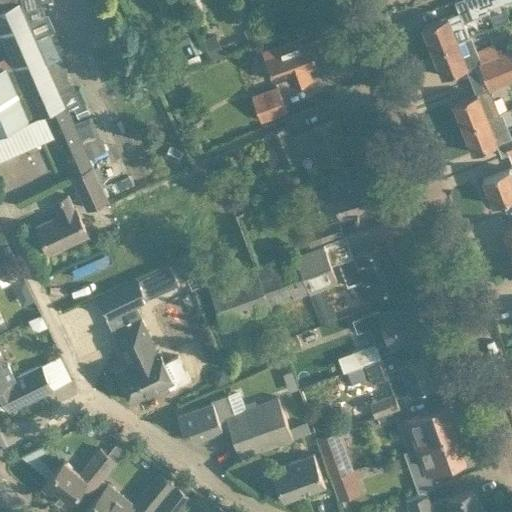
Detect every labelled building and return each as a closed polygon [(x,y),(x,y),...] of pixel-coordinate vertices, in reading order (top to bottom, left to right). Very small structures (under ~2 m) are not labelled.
[(0,131),(65,103),(36,38),(18,0),(0,0),(0,32),(10,54),(0,58),(0,131)] [(18,0),(36,38),(49,31),(53,28),(47,14),(44,15),(41,5),(52,3),(51,0),(18,0)] [(156,0),(162,10),(176,2),(174,0),(156,0)] [(454,0),(459,11),(478,3),(482,14),(488,11),(487,7),(506,0),(454,0)] [(423,25),(433,50),(457,41),(457,39),(452,27),(464,23),(463,21),(482,14),(478,3),(459,11),(423,25)] [(204,39),(213,59),(225,53),(216,33),(204,39)] [(457,41),(433,50),(443,76),(478,61),(483,74),(511,62),(511,52),(510,48),(498,53),(494,44),(477,50),(470,34),(457,39),(457,41)] [(263,50),(267,60),(274,79),(288,73),(292,83),(312,76),(308,66),(319,62),(310,39),(301,42),(299,37),(263,50)] [(511,62),(483,74),(489,88),(489,89),(490,88),(511,79),(511,62)] [(287,110),(278,85),(252,95),(261,120),(287,110)] [(453,102),(463,127),(500,112),(490,88),(489,89),(489,88),(453,102)] [(65,103),(0,131),(0,158),(55,134),(72,174),(92,165),(89,156),(73,121),(65,103)] [(500,112),(463,127),(472,152),(503,140),(508,153),(511,151),(511,134),(509,136),(500,112)] [(264,149),(273,169),(282,165),(282,166),(301,158),(299,154),(312,149),(317,164),(353,152),(347,137),(344,138),(337,117),(312,126),(312,128),(292,136),(287,125),(265,134),(270,146),(264,149)] [(92,165),(72,174),(87,207),(107,198),(92,165)] [(511,174),(509,167),(483,178),(493,204),(511,196),(511,174)] [(361,174),(342,181),(330,185),(330,186),(313,192),(317,204),(334,197),(342,217),(355,212),(357,217),(374,210),(361,174)] [(88,234),(69,194),(54,201),(60,214),(37,225),(49,252),(88,234)] [(305,231),(310,245),(343,233),(337,216),(314,224),(315,227),(305,231)] [(511,226),(503,230),(511,253),(511,226)] [(385,242),(366,249),(355,253),(338,260),(348,285),(361,280),(367,295),(397,283),(388,261),(392,259),(385,242)] [(320,246),(295,255),(309,290),(321,323),(337,317),(324,284),(333,281),(320,246)] [(271,304),(309,290),(295,255),(210,287),(223,323),(271,304)] [(172,263),(180,280),(194,273),(186,257),(172,263)] [(379,309),(352,318),(357,330),(370,326),(376,342),(377,345),(389,341),(399,337),(418,330),(409,305),(392,311),(391,308),(380,312),(379,309)] [(157,351),(141,317),(114,330),(124,353),(128,351),(133,362),(117,369),(131,399),(167,383),(170,389),(190,379),(178,355),(164,361),(159,350),(157,351)] [(297,333),(283,338),(288,351),(301,346),(297,333)] [(376,342),(338,356),(343,371),(381,357),(376,342)] [(0,348),(0,347),(0,398),(3,398),(9,410),(54,387),(42,363),(15,377),(0,348)] [(401,362),(385,368),(389,380),(393,379),(399,394),(411,390),(436,381),(426,353),(401,362)] [(394,392),(369,401),(375,416),(400,407),(394,392)] [(210,398),(211,402),(177,414),(183,429),(189,427),(193,440),(223,429),(222,428),(229,425),(240,456),(293,438),(310,431),(306,419),(288,426),(278,396),(234,412),(227,393),(210,398)] [(406,419),(415,445),(416,447),(455,433),(445,405),(406,419)] [(317,436),(332,476),(350,470),(354,469),(340,428),(317,436)] [(455,433),(416,447),(425,473),(439,468),(465,459),(455,433)] [(120,439),(108,453),(100,447),(80,472),(64,459),(42,485),(65,504),(82,484),(91,491),(116,461),(130,445),(120,439)] [(313,453),(291,461),(272,468),(283,499),(325,484),(313,453)] [(350,470),(332,476),(340,499),(358,492),(350,470)] [(159,472),(147,488),(137,499),(151,511),(173,484),(159,472)] [(109,482),(96,498),(83,511),(127,511),(135,504),(109,482)] [(176,485),(164,501),(154,511),(174,511),(189,495),(176,485)] [(448,496),(431,503),(434,511),(484,511),(475,486),(456,493),(448,496)] [(427,493),(406,501),(410,511),(434,511),(431,503),(427,493)]
